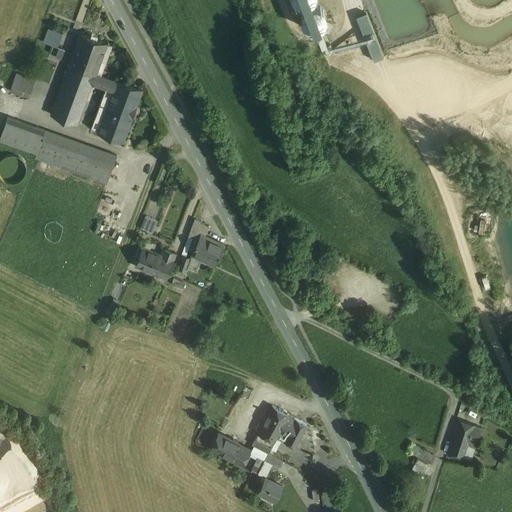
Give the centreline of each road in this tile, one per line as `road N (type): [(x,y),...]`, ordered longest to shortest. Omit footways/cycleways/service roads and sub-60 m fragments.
road 1 (tertiary): [(357,456),(112,0)]
road 2 (track): [(511,386),(357,0)]
